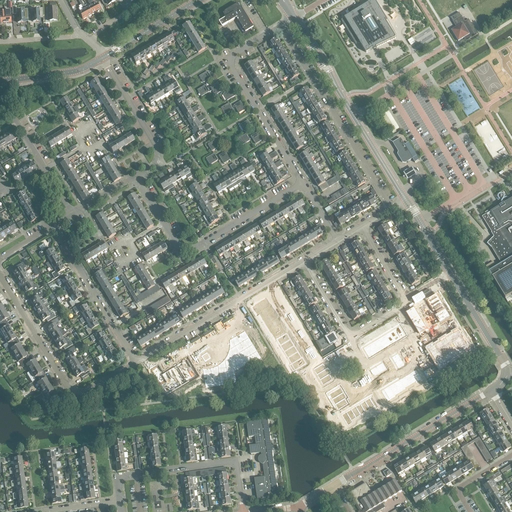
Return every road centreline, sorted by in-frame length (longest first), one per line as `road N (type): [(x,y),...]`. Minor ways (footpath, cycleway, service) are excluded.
road 1 (residential): [(395,204),(280,25)]
road 2 (residential): [(301,184),(226,56),(280,25)]
road 3 (residential): [(135,363),(89,391),(72,392),(0,274)]
road 4 (residential): [(305,260),(135,363)]
road 5 (residential): [(243,511),(231,460),(122,475),(120,500)]
road 6 (tertiary): [(333,485),(493,389)]
road 7 (residential): [(135,363),(54,224)]
road 8 (residential): [(139,178),(155,166),(159,148),(101,59)]
road 9 (residential): [(72,213),(17,120),(0,117)]
road 10 (residential): [(353,337),(375,384),(422,358),(421,344)]
